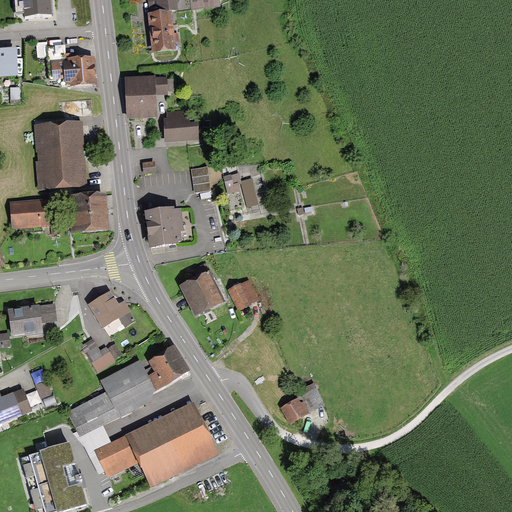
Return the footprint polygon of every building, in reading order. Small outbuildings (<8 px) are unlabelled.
[(25,18),(53,16),(51,0),(22,0),(15,1),(16,16),(25,16),(25,18)] [(147,0),(149,12),(171,10),(178,9),(177,0),(147,0)] [(190,0),(191,9),(221,6),(220,0),(190,0)] [(171,10),(149,12),(148,12),(152,52),(176,48),(171,10)] [(66,87),(97,85),(95,54),(73,56),(72,52),(67,52),(66,44),(48,45),(50,81),(65,80),(66,87)] [(17,48),(0,49),(0,75),(18,74),(17,48)] [(124,76),(126,119),(158,117),(156,95),(168,94),(168,89),(174,89),(173,78),(167,79),(167,76),(156,76),(156,74),(124,76)] [(163,119),(164,142),(198,140),(197,122),(189,123),(189,119),(182,119),(182,112),(168,113),(168,118),(163,119)] [(36,162),(38,189),(87,185),(83,122),(34,126),(36,153),(38,153),(39,162),(36,162)] [(142,163),(143,174),(155,172),(154,161),(142,163)] [(191,169),(194,194),(211,192),(208,167),(191,169)] [(245,206),(255,204),(250,180),(240,182),(238,174),(223,177),(225,185),(231,184),(233,192),(242,191),(245,206)] [(72,233),(110,230),(107,191),(73,194),(75,215),(70,215),(72,233)] [(10,202),(13,229),(53,226),(51,199),(10,202)] [(145,210),(150,247),(182,242),(180,231),(184,230),(181,208),(175,209),(174,206),(145,210)] [(196,315),(224,301),(208,271),(180,285),(196,315)] [(227,291),(239,312),(262,299),(250,278),(227,291)] [(111,291),(88,305),(102,328),(119,318),(125,328),(136,321),(124,301),(119,304),(111,291)] [(39,305),(8,309),(12,337),(44,333),(42,323),(57,321),(54,304),(39,306),(39,305)] [(8,333),(0,334),(0,347),(9,347),(8,333)] [(122,355),(115,344),(107,349),(106,347),(100,350),(93,340),(81,347),(98,373),(115,362),(115,360),(122,355)] [(156,390),(191,371),(176,344),(146,360),(153,372),(148,374),(156,390)] [(68,413),(80,436),(148,402),(156,390),(148,374),(140,361),(101,381),(107,391),(68,413)] [(35,385),(41,399),(52,394),(45,381),(35,385)] [(281,408),(290,425),(327,405),(314,382),(294,392),(298,399),(281,408)] [(0,424),(33,410),(23,387),(2,397),(0,393),(0,424)] [(150,486),(218,453),(192,400),(124,433),(125,435),(95,450),(108,476),(138,461),(150,486)] [(70,443),(23,457),(39,511),(61,511),(88,504),(70,443)]
